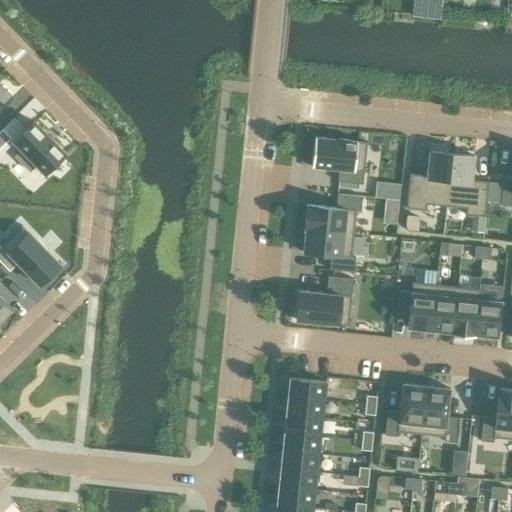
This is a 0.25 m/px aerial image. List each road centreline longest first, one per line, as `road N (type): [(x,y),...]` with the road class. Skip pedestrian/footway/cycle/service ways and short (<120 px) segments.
road 1 (residential): [(0,37),(107,148),(92,273),(0,365)]
road 2 (residential): [(511,364),(234,336)]
road 3 (residential): [(511,131),(257,108)]
road 4 (residential): [(257,108),(234,336)]
road 5 (residential): [(0,460),(219,480)]
road 6 (residential): [(234,336),(219,480)]
